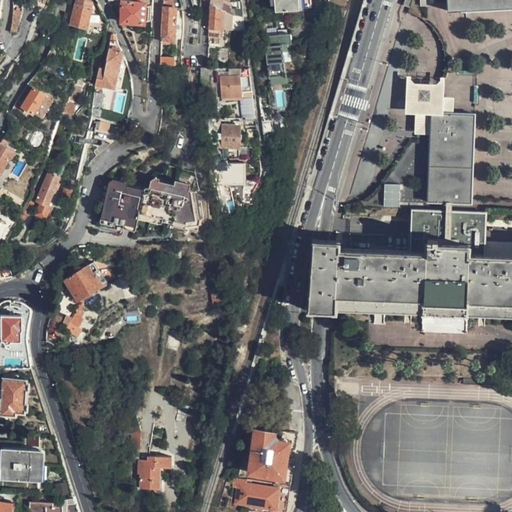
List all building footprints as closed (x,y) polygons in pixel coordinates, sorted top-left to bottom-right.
[(86,28),(91,8),(89,8),(91,2),(88,0),(77,0),(71,24),(86,28)] [(138,0),(107,0),(108,0),(114,0),(119,0),(119,3),(122,3),(121,23),(145,24),(145,3),(139,2),(138,0)] [(163,0),(163,9),(174,9),(173,0),(163,0)] [(209,0),(209,3),(231,15),(243,17),(233,12),(232,1),(240,0),(209,0)] [(274,0),(276,12),(284,10),(300,9),(299,0),(274,0)] [(299,0),(300,9),(302,8),(311,8),(309,0),(299,0)] [(511,0),(446,0),(447,14),(511,11),(511,0)] [(145,3),(145,24),(152,24),(153,3),(145,3)] [(231,15),(209,3),(208,28),(221,29),(228,29),(245,30),(243,17),(231,15)] [(300,9),(284,10),(284,19),(303,17),(302,8),(300,9)] [(174,43),(174,9),(163,9),(160,45),(171,45),(171,43),(174,43)] [(22,13),(22,12),(11,10),(10,34),(15,34),(15,33),(16,32),(16,31),(17,30),(17,28),(18,27),(18,26),(18,25),(19,24),(19,23),(19,22),(19,21),(20,20),(20,19),(20,18),(20,17),(21,16),(21,15),(21,14),(21,13),(22,13)] [(208,28),(208,39),(220,40),(220,37),(221,29),(208,28)] [(114,88),(121,51),(117,42),(113,33),(111,35),(103,70),(98,69),(95,84),(114,88)] [(268,77),(286,76),(284,52),(283,46),(287,45),(292,45),(291,34),(264,36),(268,77)] [(139,63),(149,64),(150,54),(145,54),(145,49),(140,48),(139,63)] [(176,56),(160,56),(159,65),(175,65),(176,56)] [(242,118),(245,118),(256,117),(249,68),(231,69),(232,78),(220,78),(221,100),(239,98),(242,118)] [(287,83),(286,76),(268,77),(268,80),(271,79),(271,85),(287,83)] [(443,95),(444,77),(407,76),(406,115),(416,116),(415,135),(431,136),(432,114),(443,114),(443,95)] [(187,89),(187,78),(177,78),(177,89),(187,89)] [(43,94),(27,85),(21,94),(15,103),(32,113),(37,104),(39,104),(41,100),(40,100),(43,94)] [(77,104),(81,88),(73,86),(68,101),(67,101),(64,112),(72,115),(75,103),(77,104)] [(443,114),(432,114),(431,136),(431,141),(428,204),(472,206),(476,115),(443,114)] [(246,127),(257,126),(256,117),(245,118),(246,127)] [(237,118),(222,119),(222,126),(237,126),(237,118)] [(12,121),(8,127),(14,130),(18,124),(12,121)] [(237,126),(222,126),(222,148),(241,147),(241,126),(237,126)] [(0,144),(0,172),(7,160),(8,161),(14,152),(13,151),(14,149),(0,144)] [(147,174),(144,187),(138,214),(186,223),(187,217),(200,220),(202,212),(205,213),(200,196),(197,197),(193,185),(190,169),(164,163),(147,174)] [(227,164),(228,184),(245,183),(245,181),(245,163),(227,164)] [(47,206),(53,189),(57,190),(59,184),(56,183),(59,177),(48,173),(36,201),(39,202),(37,206),(43,208),(45,205),(47,206)] [(124,221),(133,185),(110,180),(107,182),(100,216),(124,221)] [(245,183),(228,184),(228,196),(249,196),(255,181),(245,181),(245,183)] [(260,181),(255,190),(260,193),(265,184),(260,181)] [(385,205),(401,205),(400,183),(384,183),(385,205)] [(138,214),(144,187),(133,185),(124,221),(100,216),(100,219),(136,227),(138,217),(185,226),(186,223),(138,214)] [(323,242),(314,242),(309,312),(313,312),(317,313),(332,313),(367,315),(379,315),(442,318),(511,320),(511,255),(485,254),(487,214),(413,212),(410,252),(340,250),(340,243),(338,243),(323,242)] [(101,285),(94,274),(99,271),(93,261),(64,279),(65,280),(52,288),(56,296),(65,291),(66,295),(71,292),(76,300),(101,285)] [(0,274),(2,278),(4,282),(14,276),(7,263),(5,264),(4,265),(0,267),(0,274)] [(221,299),(217,289),(208,293),(211,303),(221,299)] [(23,333),(22,316),(0,315),(0,339),(0,343),(21,342),(21,333),(23,333)] [(25,413),(26,380),(2,378),(0,409),(0,414),(15,415),(15,413),(25,413)] [(176,423),(185,425),(188,411),(178,409),(176,423)] [(42,426),(41,434),(52,435),(55,436),(52,427),(42,426)] [(295,438),(296,432),(290,431),(290,430),(281,429),(255,427),(249,473),(276,477),(275,483),(290,484),(293,459),(287,459),(288,451),(294,451),(295,438)] [(132,453),(133,453),(140,453),(141,441),(132,440),(132,453)] [(37,481),(39,449),(2,448),(1,479),(37,481)] [(159,490),(160,470),(170,471),(171,459),(149,458),(148,463),(138,462),(138,475),(140,475),(139,489),(159,490)] [(286,511),(290,484),(275,483),(274,488),(239,485),(237,504),(272,508),(271,511),(286,511)] [(79,511),(75,498),(70,499),(67,500),(66,500),(65,501),(64,502),(63,503),(62,505),(62,506),(61,511),(67,511),(68,511),(68,510),(69,510),(70,509),(72,509),(73,511),(79,511)] [(11,511),(12,503),(0,502),(0,511),(11,511)] [(61,511),(62,506),(53,506),(53,503),(28,503),(27,511),(61,511)]
